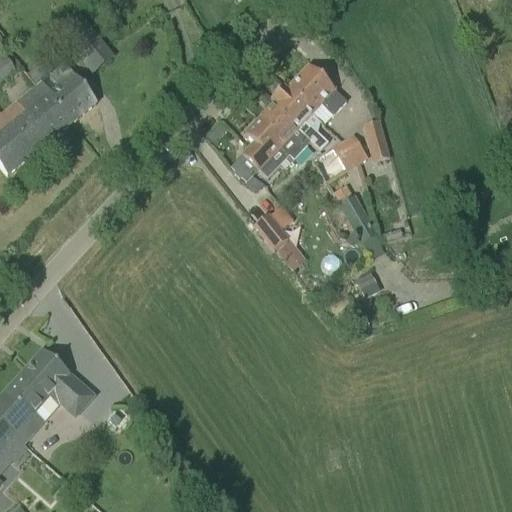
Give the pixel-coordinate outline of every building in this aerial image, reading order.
[(77,17),(57,33),(91,75),(111,59),(77,17)] [(0,86),(20,73),(22,71),(20,68),(8,53),(0,59),(0,86)] [(95,107),(83,91),(63,67),(42,84),(26,64),(20,68),(22,71),(20,73),(35,90),(19,103),(51,143),(95,107)] [(308,69),(286,92),(312,119),(323,130),(345,106),(344,105),(345,104),(308,69)] [(272,107),(285,119),(281,123),(308,149),(309,147),(319,156),(327,147),(305,127),(312,119),(286,92),(283,89),(269,104),(272,107)] [(51,143),(19,103),(0,118),(0,171),(6,179),(51,143)] [(272,107),(258,122),(267,131),(261,137),(287,162),(289,160),(293,165),(308,149),(281,123),(285,119),(272,107)] [(267,131),(258,122),(244,137),(253,146),(229,171),(234,175),(234,179),(237,182),(241,182),(245,185),(256,174),(267,184),(287,162),(261,137),(267,131)] [(220,126),(207,140),(214,147),(227,132),(220,126)] [(362,131),(372,169),(388,164),(379,127),(362,131)] [(353,140),(343,145),(355,168),(365,163),(353,140)] [(343,145),(333,151),(346,174),(355,168),(343,145)] [(346,174),(333,151),(312,163),(325,186),(346,174)] [(344,190),(332,198),(339,209),(352,202),(344,190)] [(338,210),(361,249),(376,240),(353,201),(352,202),(339,209),(338,210)] [(297,235),(280,213),(268,222),(285,245),(297,235)] [(285,245),(268,222),(266,219),(253,229),(273,254),(285,245)] [(399,233),(380,239),(382,246),(401,241),(399,233)] [(288,244),(275,255),(290,273),(303,263),(288,244)] [(368,276),(354,283),(359,293),(373,285),(368,276)] [(365,319),(353,323),(357,334),(369,330),(365,319)] [(74,423),(94,400),(41,354),(0,400),(0,480),(26,452),(23,449),(57,410),(74,423)]
